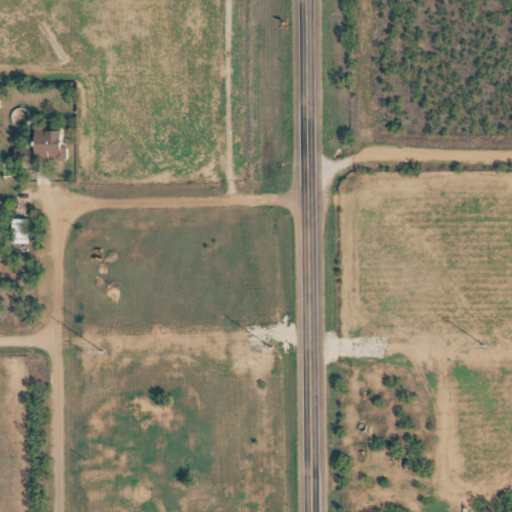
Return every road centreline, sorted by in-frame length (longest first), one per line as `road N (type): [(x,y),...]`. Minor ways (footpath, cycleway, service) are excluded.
road 1 (primary): [(312,511),(310,161)]
road 2 (residential): [(55,511),(53,340),(68,200)]
road 3 (residential): [(68,200),(308,191)]
road 4 (track): [(231,194),(231,0)]
road 5 (primary): [(310,161),(308,0)]
